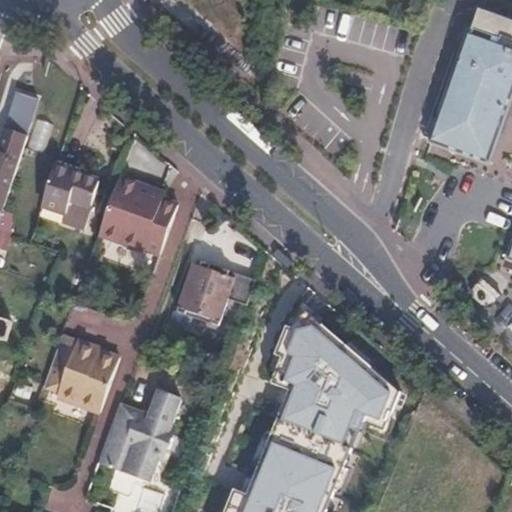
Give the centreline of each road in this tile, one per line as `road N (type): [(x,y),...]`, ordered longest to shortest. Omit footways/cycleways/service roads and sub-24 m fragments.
road 1 (secondary): [(55,5),(85,45),(345,276),(410,318)]
road 2 (secondary): [(410,318),(366,247),(101,0)]
road 3 (secondary): [(410,318),(511,407)]
